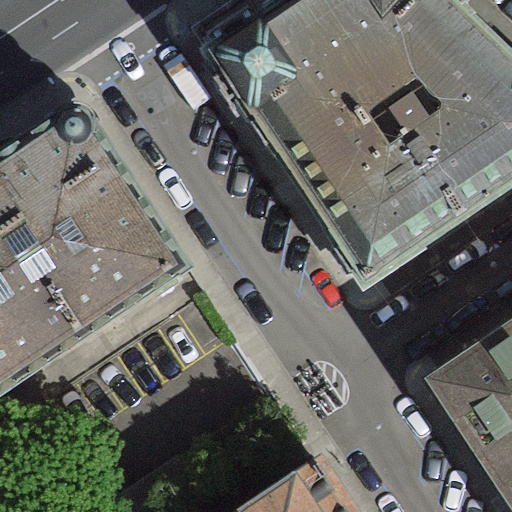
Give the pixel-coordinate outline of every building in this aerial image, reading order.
[(278,0),(235,0),(193,29),(367,287),(511,190),(511,55),(454,0),(289,0),(282,5),(278,0)] [(0,399),(195,270),(96,121),(91,115),(83,111),(76,110),(68,112),(0,158),(0,399)] [(511,504),(511,311),(424,372),(511,504)] [(362,511),(322,454),(236,511),(362,511)] [(183,459),(100,511),(201,511),(212,505),(183,459)]
